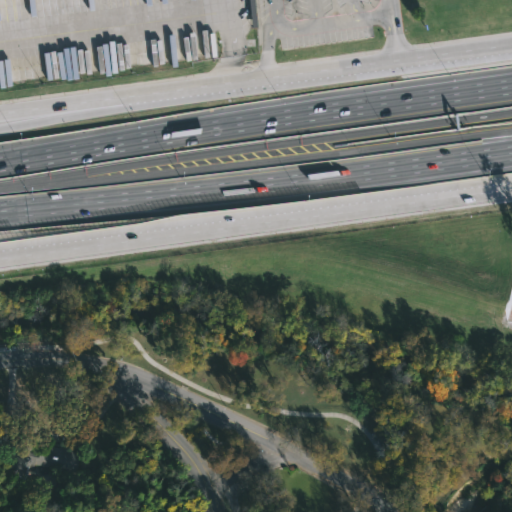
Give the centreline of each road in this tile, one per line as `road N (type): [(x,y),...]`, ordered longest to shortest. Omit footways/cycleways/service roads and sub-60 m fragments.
road 1 (secondary): [(511,43),(0,114)]
road 2 (secondary): [(0,257),(511,186)]
road 3 (motorway): [(0,208),(481,154)]
road 4 (residential): [(392,511),(281,443),(69,354)]
road 5 (motorway): [(511,82),(164,131)]
road 6 (tertiary): [(0,354),(69,354),(143,407),(200,472),(211,511)]
road 7 (motorway): [(82,174),(332,151)]
road 8 (motorway): [(329,135),(82,174)]
road 9 (motorway): [(511,108),(329,135)]
road 10 (motorway): [(164,131),(0,160)]
road 11 (motorway): [(332,151),(482,129)]
